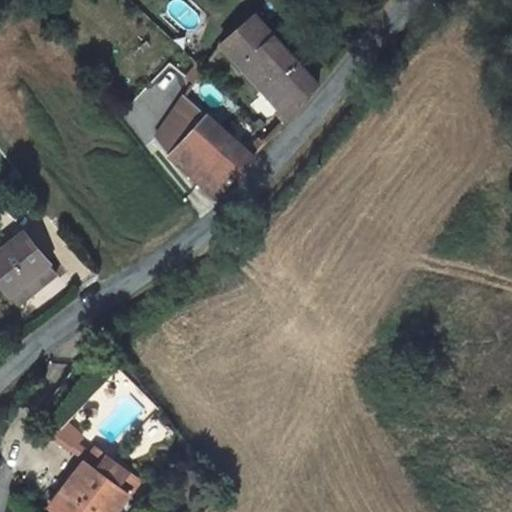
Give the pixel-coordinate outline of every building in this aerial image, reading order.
[(269,71),(292,95),(283,103),(276,112),(285,126),(303,106),(302,102),(322,81),(259,11),(227,47),(258,82),(261,78),(269,71)] [(261,78),(283,103),(292,95),(269,71),(261,78)] [(189,97),(158,140),(220,199),(257,158),(189,97)] [(55,275),(27,237),(0,257),(0,282),(16,302),(55,275)] [(74,511),(141,511),(155,495),(112,463),(74,511)]
